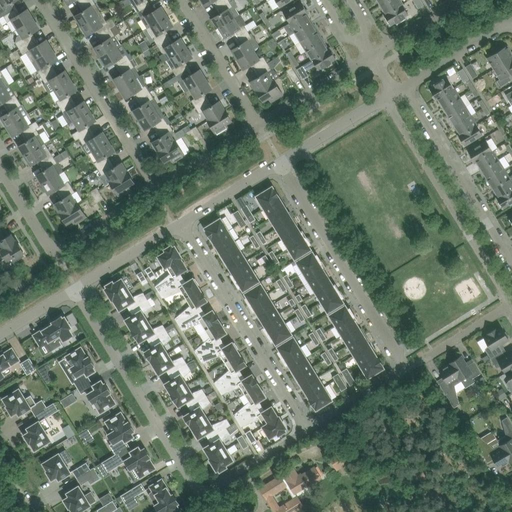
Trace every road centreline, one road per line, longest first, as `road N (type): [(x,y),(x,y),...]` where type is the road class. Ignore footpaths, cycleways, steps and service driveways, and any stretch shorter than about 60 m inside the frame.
road 1 (residential): [(305,429),(407,365),(279,162)]
road 2 (residential): [(73,289),(197,487),(211,489),(305,429)]
road 3 (residential): [(393,91),(393,110),(510,305)]
road 4 (residential): [(305,429),(180,223)]
road 5 (residential): [(157,188),(41,0)]
road 6 (residential): [(511,263),(412,99),(393,91)]
road 7 (residential): [(258,126),(180,0)]
road 8 (residential): [(393,91),(279,162)]
road 9 (residential): [(258,126),(372,56)]
road 10 (residential): [(393,91),(503,20)]
road 11 (residential): [(180,223),(73,289)]
